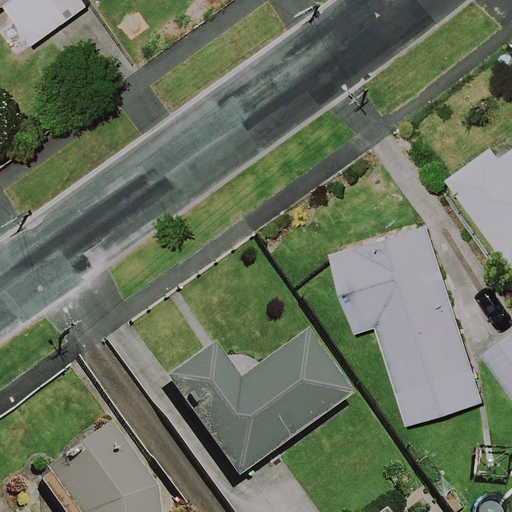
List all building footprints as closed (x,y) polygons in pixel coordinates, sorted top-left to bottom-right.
[(0,0),(0,30),(17,54),(94,0),(0,0)] [(511,271),(511,148),(498,159),(490,147),(444,181),(510,273),(511,271)] [(482,404),(427,227),(328,257),(352,336),(375,329),(405,428),(482,404)] [(511,336),(482,355),(511,401),(511,336)] [(347,404),(301,338),(232,386),(207,350),(157,384),(228,486),(347,404)] [(152,511),(151,495),(103,429),(37,476),(41,482),(33,488),(49,511),(152,511)]
